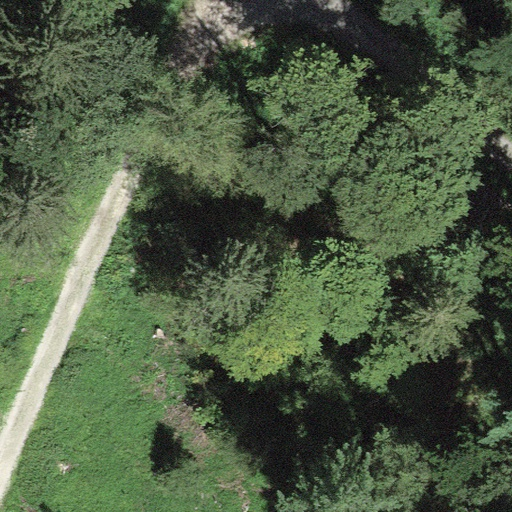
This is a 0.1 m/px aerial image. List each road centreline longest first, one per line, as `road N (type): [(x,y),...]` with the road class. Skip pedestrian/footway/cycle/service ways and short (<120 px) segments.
road 1 (track): [(0,470),(197,0)]
road 2 (track): [(511,144),(354,0)]
